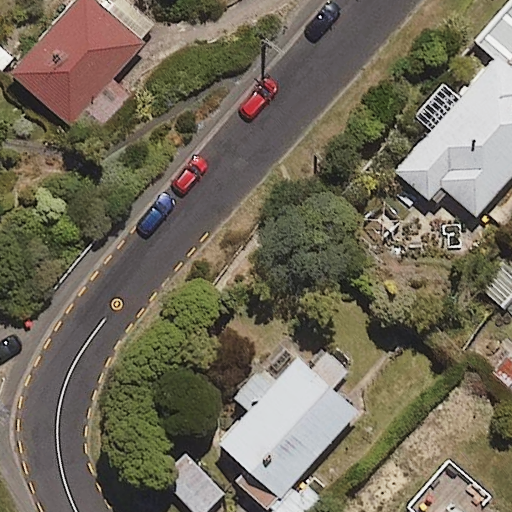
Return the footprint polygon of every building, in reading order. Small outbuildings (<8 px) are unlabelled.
[(97,0),(78,0),(11,78),(70,129),(74,124),(92,140),(130,96),(114,82),(145,46),(141,43),(156,26),(128,2),(115,16),(97,0)] [(479,45),(379,162),(417,195),(428,182),(467,215),(511,162),(511,6),(504,0),(501,0),(470,37),(479,45)] [(511,295),(511,266),(503,259),(478,287),(502,307),(511,295)] [(511,341),(487,369),(507,388),(511,382),(511,341)] [(220,473),(253,504),(347,405),(325,384),(341,367),(320,347),(302,366),(283,348),(256,376),(243,364),(218,389),(231,401),(200,434),(230,462),(220,473)] [(177,447),(150,473),(188,511),(190,511),(216,487),(177,447)] [(444,511),(430,499),(417,511),(444,511)]
